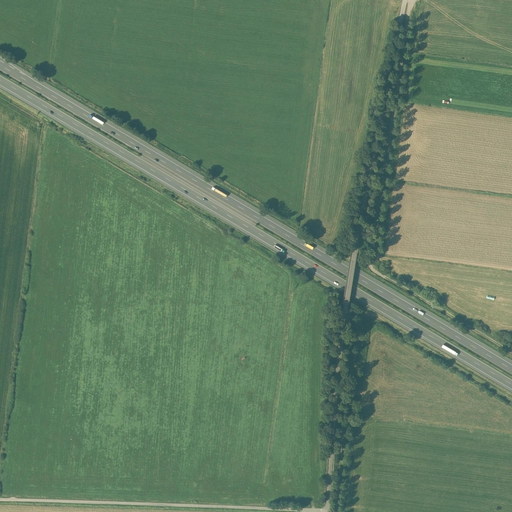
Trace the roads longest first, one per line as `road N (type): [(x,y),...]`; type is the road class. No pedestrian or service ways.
road 1 (motorway): [(0,79),(511,384)]
road 2 (motorway): [(511,366),(0,64)]
road 3 (unclassified): [(328,508),(353,254),(406,0)]
road 4 (track): [(412,0),(370,264),(511,350)]
road 5 (track): [(336,511),(367,315),(511,397)]
road 6 (unclassified): [(0,497),(328,508)]
